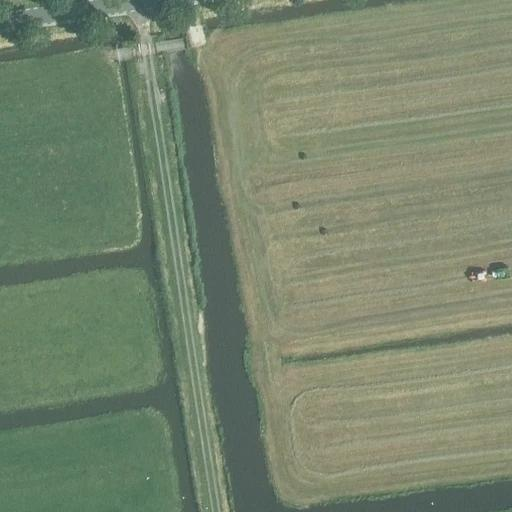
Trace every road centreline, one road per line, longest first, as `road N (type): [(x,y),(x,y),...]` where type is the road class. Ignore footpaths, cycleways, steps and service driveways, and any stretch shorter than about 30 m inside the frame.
road 1 (track): [(215,511),(140,1)]
road 2 (tertiary): [(0,22),(140,1)]
